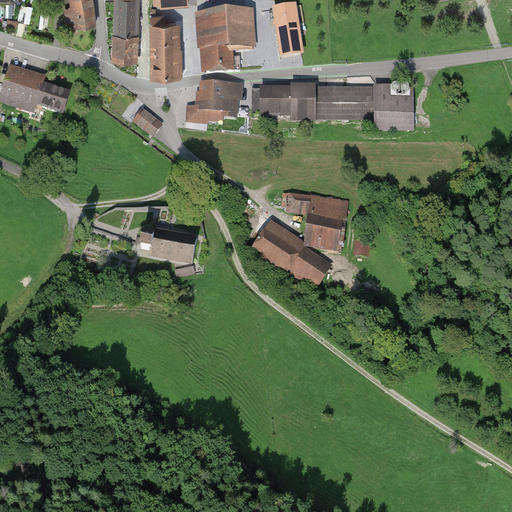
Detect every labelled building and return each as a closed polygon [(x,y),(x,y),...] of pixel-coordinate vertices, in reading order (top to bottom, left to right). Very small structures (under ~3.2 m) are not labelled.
[(68,26),(96,24),(92,0),(73,0),(75,10),(66,11),(68,26)] [(135,59),(137,0),(117,0),(115,58),(135,59)] [(302,55),(295,7),(276,11),(283,58),(302,55)] [(251,14),(204,17),(207,74),(241,72),(240,62),(232,62),(231,49),(253,48),(251,14)] [(177,75),(176,24),(165,24),(165,16),(153,16),(154,76),(177,75)] [(45,85),(11,74),(3,98),(37,108),(37,106),(63,114),(69,95),(44,87),(45,85)] [(244,88),(204,86),(203,110),(190,109),(189,124),(242,127),(244,88)] [(412,90),(292,91),(293,116),(293,120),(374,119),(374,133),(412,132),(412,90)] [(293,116),(292,91),(252,91),(252,116),(293,116)] [(146,112),(136,125),(156,140),(166,127),(146,112)] [(349,203),(290,197),(288,217),(312,220),(308,253),(344,256),(349,203)] [(270,228),(250,258),(288,283),(293,275),(319,292),(334,270),(270,228)] [(150,251),(149,256),(193,264),(197,240),(154,232),(153,239),(143,237),(141,249),(150,251)]
